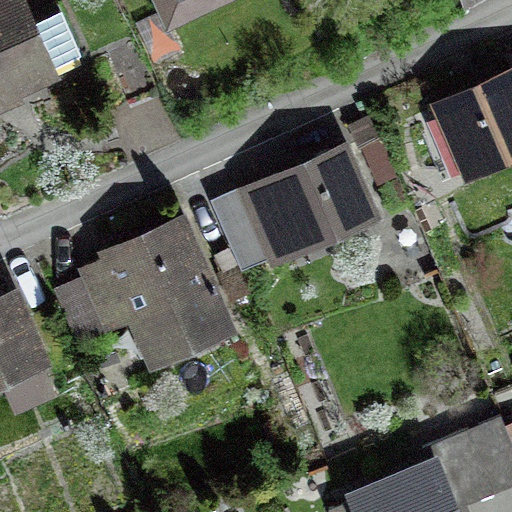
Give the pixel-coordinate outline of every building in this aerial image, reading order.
[(0,0),(0,113),(75,80),(38,0),(0,0)] [(217,0),(170,0),(179,18),(217,0)] [(135,39),(105,51),(126,102),(156,90),(135,39)] [(511,176),(511,82),(450,111),(485,189),(511,176)] [(369,141),(225,205),(257,277),(401,214),(369,141)] [(198,216),(107,260),(163,373),(254,329),(198,216)] [(32,291),(0,305),(0,400),(68,369),(32,291)] [(455,511),(434,462),(356,494),(362,511),(455,511)]
